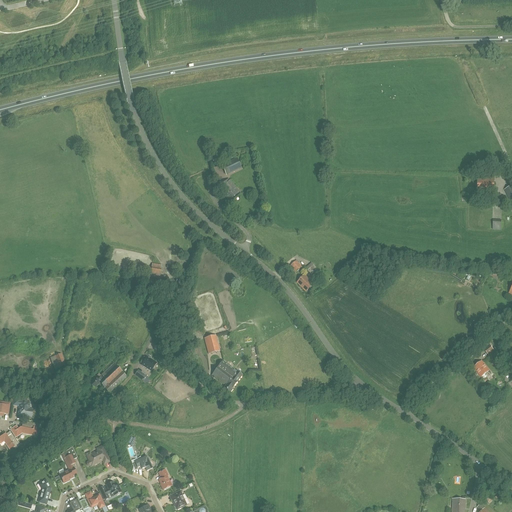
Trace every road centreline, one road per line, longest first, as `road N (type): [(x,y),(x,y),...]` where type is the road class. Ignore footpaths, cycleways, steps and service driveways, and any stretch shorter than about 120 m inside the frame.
road 1 (trunk): [(0,110),(236,60),(511,39)]
road 2 (unclassified): [(360,382),(272,274),(169,181),(135,116),(114,0)]
road 3 (unclassified): [(360,382),(348,393),(234,403),(147,344)]
road 4 (unclassified): [(33,359),(58,347),(76,287),(90,275),(128,289),(158,323)]
road 5 (unclassified): [(406,414),(461,355),(511,320)]
road 6 (residential): [(160,511),(148,486),(116,473),(66,495),(60,511)]
